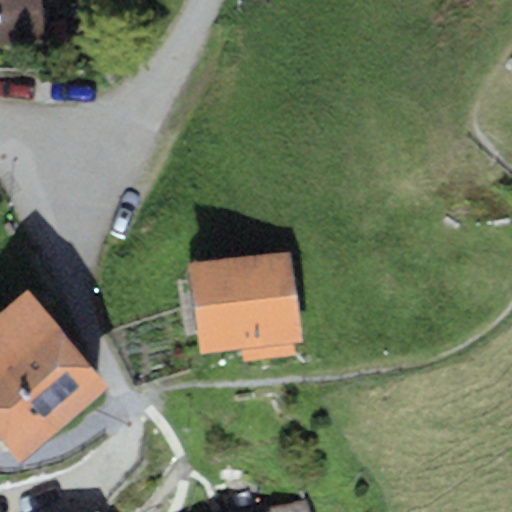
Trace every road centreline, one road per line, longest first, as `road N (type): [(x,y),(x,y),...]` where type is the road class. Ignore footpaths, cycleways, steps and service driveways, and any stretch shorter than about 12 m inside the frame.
road 1 (residential): [(131,401),(33,188),(19,128)]
road 2 (residential): [(201,0),(155,77),(121,110),(80,127),(19,128)]
